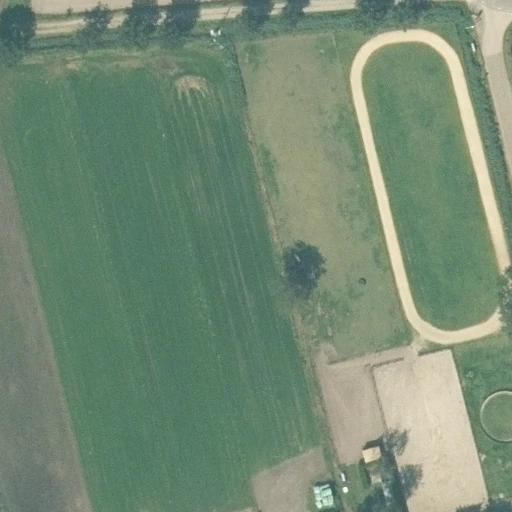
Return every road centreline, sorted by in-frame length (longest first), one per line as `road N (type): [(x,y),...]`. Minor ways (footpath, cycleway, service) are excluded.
road 1 (track): [(397,0),(0,36)]
road 2 (unclassified): [(511,125),(489,31),(497,0)]
